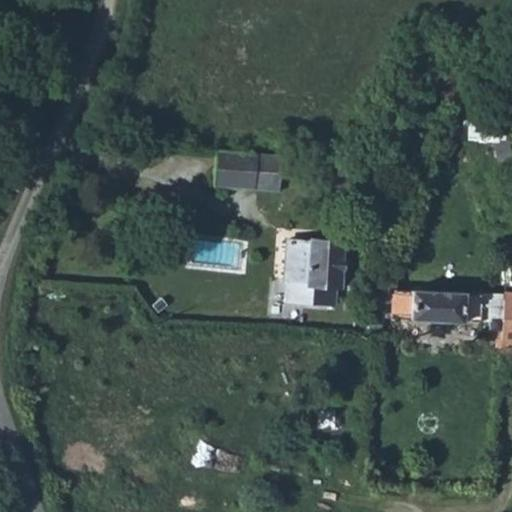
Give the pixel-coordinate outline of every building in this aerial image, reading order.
[(475,118),(474,134),(499,136),(500,120),(475,118)] [(256,153),(214,151),(212,185),(254,188),(256,153)] [(281,155),(256,153),(254,188),(279,189),(281,155)] [(336,284),(339,240),(305,238),(305,240),(283,239),(280,277),(282,277),(303,278),(302,281),(336,284)] [(303,278),(282,277),(281,300),(335,304),(336,284),(302,281),(303,278)] [(381,285),(368,285),(367,305),(380,306),(381,285)] [(511,338),(511,294),(392,289),(391,317),(489,321),(489,329),(501,330),(501,338),(511,338)] [(160,298),(151,304),(156,312),(166,305),(160,298)] [(367,309),(367,321),(379,322),(380,309),(367,309)]
